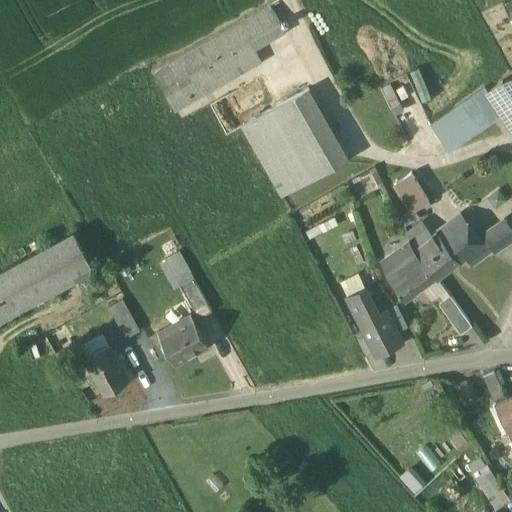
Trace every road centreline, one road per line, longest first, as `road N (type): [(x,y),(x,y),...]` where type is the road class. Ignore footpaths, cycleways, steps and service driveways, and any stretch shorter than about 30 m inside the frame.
road 1 (residential): [(0,444),(506,358)]
road 2 (track): [(358,144),(280,0)]
road 3 (residential): [(511,148),(420,160),(380,156),(358,144)]
